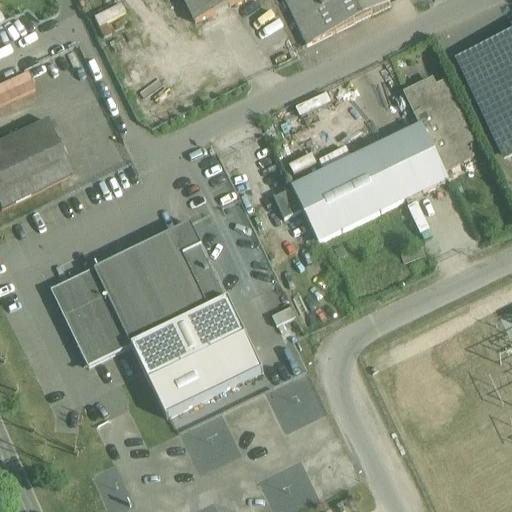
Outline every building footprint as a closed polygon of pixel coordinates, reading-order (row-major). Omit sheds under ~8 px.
[(183,0),(195,25),(247,0),(183,0)] [(387,0),(284,0),(307,48),(391,8),(387,0)] [(511,41),(461,65),(507,159),(511,156),(511,41)] [(28,71),(0,84),(0,107),(37,89),(28,71)] [(355,90),(380,81),(378,73),(352,82),(355,90)] [(433,83),(406,96),(422,129),(458,112),(445,86),(436,90),(433,83)] [(422,129),(379,150),(405,204),(449,183),(445,174),(471,161),(465,148),(473,144),(458,112),(422,129)] [(47,122),(0,144),(0,211),(0,212),(73,177),(47,122)] [(379,150),(292,191),(318,246),(405,204),(379,150)] [(292,192),(274,201),(284,222),(302,214),(292,192)] [(191,226),(171,236),(181,257),(201,247),(191,226)] [(171,236),(135,253),(145,274),(181,257),(171,236)] [(181,257),(145,274),(135,253),(95,273),(132,349),(228,302),(201,247),(181,257)] [(95,273),(51,294),(88,370),(132,349),(95,273)] [(228,302),(132,349),(150,385),(246,338),(228,302)] [(291,311),(272,320),(277,330),(278,329),(296,321),(291,311)] [(296,321),(278,329),(285,344),(303,336),(296,321)] [(222,419),(201,430),(218,465),(240,454),(222,419)]
